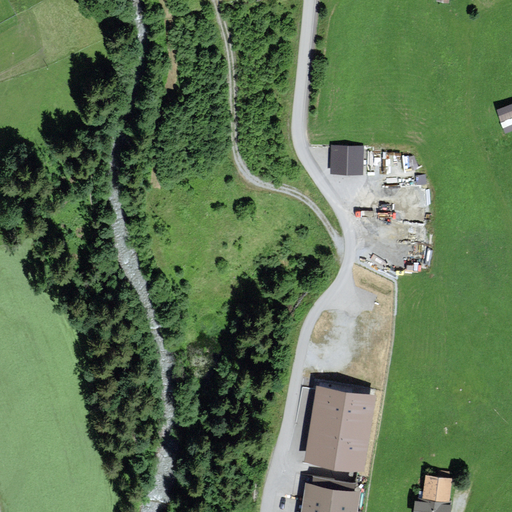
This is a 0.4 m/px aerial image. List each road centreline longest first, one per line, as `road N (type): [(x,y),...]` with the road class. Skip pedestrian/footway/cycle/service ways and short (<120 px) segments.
road 1 (track): [(162,0),(172,75),(151,224),(198,343)]
road 2 (track): [(216,0),(232,69),(238,163),(258,182),(306,199),(349,250)]
